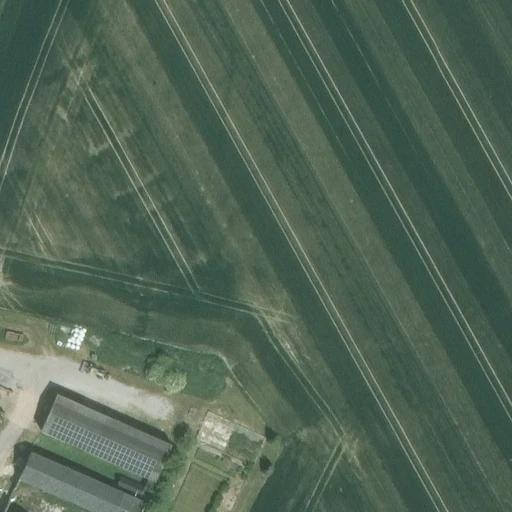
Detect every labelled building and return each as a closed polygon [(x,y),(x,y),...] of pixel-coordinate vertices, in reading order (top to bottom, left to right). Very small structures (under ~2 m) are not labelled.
[(13,393),(0,386),(0,413),(3,415),(13,393)] [(125,424),(57,394),(40,431),(108,461),(125,424)] [(266,438),(208,412),(194,441),(253,468),(266,438)] [(171,445),(125,424),(108,461),(148,479),(155,481),(171,445)] [(140,511),(155,481),(148,479),(138,500),(30,453),(18,478),(95,511),(140,511)]
